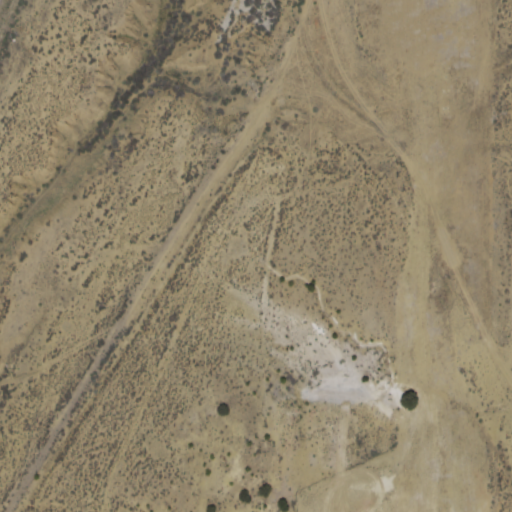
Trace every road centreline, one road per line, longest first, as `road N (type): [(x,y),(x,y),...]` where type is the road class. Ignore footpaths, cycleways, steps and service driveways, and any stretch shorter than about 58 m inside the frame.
road 1 (track): [(454,151),(511,149),(504,353),(415,161),(357,89),(328,0)]
road 2 (residential): [(24,511),(287,77)]
